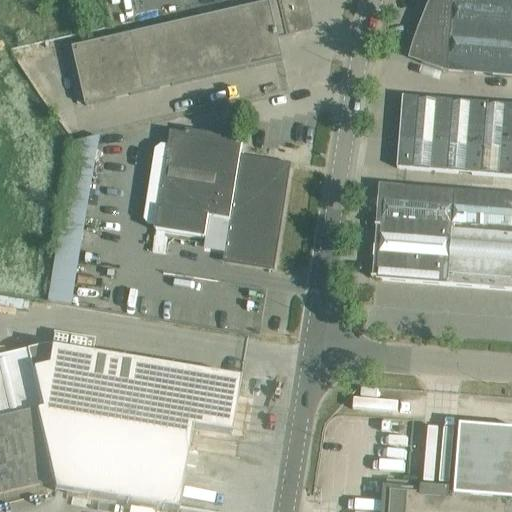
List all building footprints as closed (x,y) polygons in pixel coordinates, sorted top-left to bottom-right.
[(87,105),(264,65),(283,60),(278,39),(312,32),(305,0),(284,0),(74,48),(77,61),(85,99),(87,105)] [(511,0),(435,0),(430,11),(420,37),(414,57),(423,60),(421,64),(448,73),(511,77),(511,0)] [(76,101),(85,99),(77,61),(67,64),(76,101)] [(511,106),(403,98),(398,169),(511,178),(511,106)] [(185,136),(171,134),(156,231),(206,239),(207,217),(229,221),(223,260),(271,268),(287,168),(240,160),(243,141),(186,132),(185,136)] [(69,306),(93,141),(70,138),(46,302),(69,306)] [(511,196),(384,186),(376,279),(511,289),(511,196)] [(240,380),(220,377),(92,356),(94,340),(52,333),(50,348),(43,347),(0,357),(0,495),(52,483),(54,492),(176,511),(177,511),(191,429),(230,436),(240,380)] [(511,511),(511,430),(461,427),(455,497),(407,494),(405,511),(511,511)]
